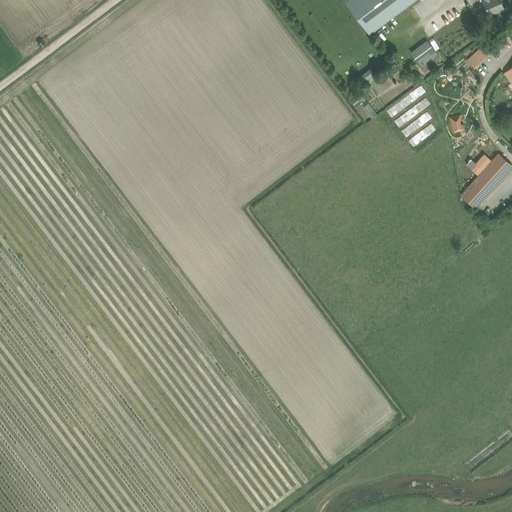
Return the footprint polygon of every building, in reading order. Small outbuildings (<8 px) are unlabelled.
[(349,0),(366,23),(373,32),(374,32),(407,8),(417,0),(349,0)] [(497,9),(503,6),(500,0),(482,0),(483,0),(482,1),(488,14),(498,10),(497,9)] [(501,31),(491,40),(496,46),(506,37),(501,31)] [(411,52),(419,63),(435,51),(427,40),(411,52)] [(486,42),(467,59),(475,68),(494,50),(486,42)] [(356,96),(351,100),(356,107),(361,102),(356,96)] [(455,114),(449,116),(453,133),(465,130),(463,123),(461,124),(460,120),(462,119),(461,113),(455,114)] [(511,165),(511,164),(498,152),(461,194),(475,207),(511,165)] [(484,153),(476,163),(471,158),(466,164),(471,168),(477,174),(491,159),(484,153)]
